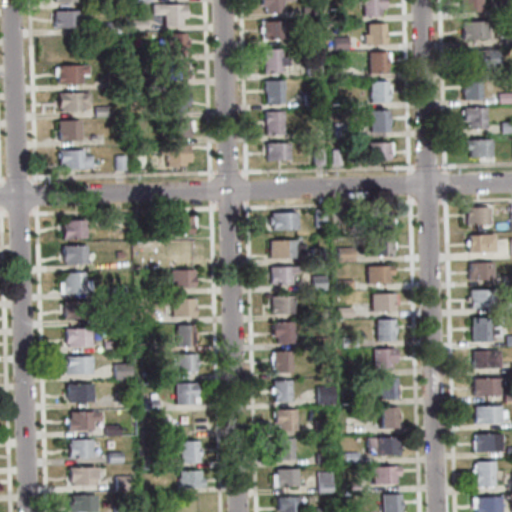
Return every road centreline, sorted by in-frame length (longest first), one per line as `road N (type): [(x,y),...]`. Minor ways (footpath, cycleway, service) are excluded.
road 1 (residential): [(237,511),(220,0)]
road 2 (residential): [(25,511),(10,0)]
road 3 (residential): [(435,511),(420,0)]
road 4 (residential): [(511,182),(0,195)]
